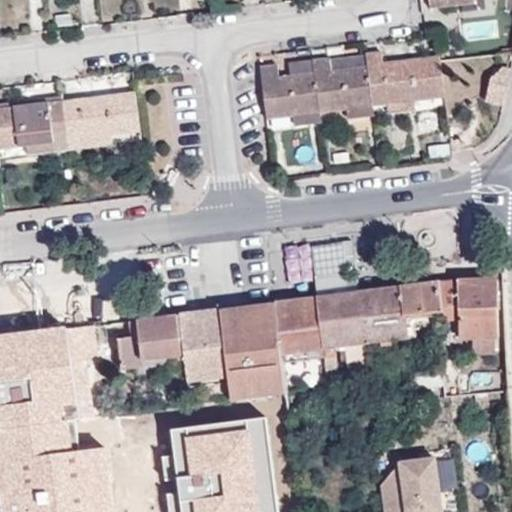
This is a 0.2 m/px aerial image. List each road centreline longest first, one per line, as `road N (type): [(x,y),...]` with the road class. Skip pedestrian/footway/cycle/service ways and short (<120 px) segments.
road 1 (residential): [(0,248),(232,222)]
road 2 (residential): [(0,62),(209,36)]
road 3 (residential): [(232,222),(437,194)]
road 4 (residential): [(209,36),(232,222)]
road 5 (residential): [(209,36),(354,20),(382,1)]
